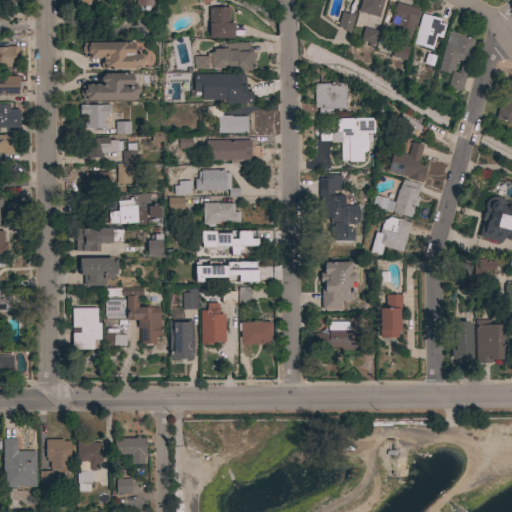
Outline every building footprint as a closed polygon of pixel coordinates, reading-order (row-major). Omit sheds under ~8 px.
[(152,0),(134,0),(135,9),(152,9),(152,0)] [(382,0),(378,17),(357,12),(360,0),(382,0)] [(411,35),(401,32),(403,27),(392,24),(396,10),(393,9),(395,2),(418,9),(411,35)] [(228,8),(228,23),(233,23),(233,38),(208,39),(208,8),(228,8)] [(341,12),(354,16),(349,35),(337,26),(341,12)] [(439,19),(438,23),(444,25),(440,38),(435,36),(431,49),(413,44),(421,14),(439,19)] [(378,31),(374,45),(372,44),(371,45),(359,41),(363,27),(378,31)] [(445,41),(443,41),(445,35),(447,36),(448,32),(472,39),(472,41),(473,41),(471,48),(470,47),(470,48),(472,49),(460,91),(447,87),(451,71),(450,71),(449,74),(437,71),(445,41)] [(144,57),(144,62),(141,66),(136,65),(137,68),(136,70),(133,70),(132,69),(104,70),(101,68),(99,65),(101,62),(103,60),(102,59),(101,57),(100,57),(100,58),(92,58),(91,60),(88,60),(86,59),(86,57),(83,57),(83,53),(81,53),(81,47),(83,47),(83,43),(133,42),(133,54),(140,54),(144,57)] [(394,42),(408,46),(405,60),(391,57),(394,42)] [(213,52),(213,49),(221,49),(221,44),(249,43),(250,71),(226,71),(226,68),(210,68),(210,52),(213,52)] [(0,47),(6,47),(6,46),(15,46),(15,66),(0,66),(0,47)] [(206,56),(207,69),(193,69),(192,57),(206,56)] [(131,73),(131,86),(136,86),(138,88),(138,92),(136,94),(136,100),(81,101),(81,97),(79,95),(79,90),(81,89),(81,85),(87,85),(87,84),(92,84),(92,85),(93,85),(93,84),(98,84),(98,77),(101,74),(131,73)] [(0,76),(18,76),(18,95),(0,95),(0,76)] [(238,99),(227,99),(227,101),(221,102),(221,99),(216,99),(216,98),(200,98),(200,85),(220,85),(220,81),(231,81),(231,79),(238,79),(238,99)] [(335,83),(345,85),(345,108),(331,108),(331,115),(317,115),(317,108),(313,108),(313,84),(335,83)] [(503,89),(511,91),(511,120),(510,123),(494,118),(503,89)] [(0,104),(8,104),(9,110),(17,109),(18,128),(0,128),(0,104)] [(109,104),(110,113),(107,113),(107,118),(103,118),(103,128),(83,129),(83,122),(86,122),(86,115),(79,115),(79,113),(78,111),(77,108),(79,107),(79,105),(109,104)] [(239,133),(239,134),(232,134),(232,133),(216,133),(216,118),(206,119),(206,107),(220,106),(220,116),(230,115),(230,117),(246,117),(246,123),(247,123),(247,128),(246,128),(246,133),(239,133)] [(427,130),(421,139),(394,127),(400,114),(427,130)] [(373,118),(373,133),(366,133),(366,140),(367,139),(367,150),(365,151),(363,152),(362,153),(362,162),(348,162),(348,161),(340,161),(339,143),(331,143),(331,141),(319,141),(318,128),(331,128),(331,132),(335,132),(335,119),(373,118)] [(129,122),(129,134),(114,135),(114,134),(113,134),(113,124),(114,124),(114,122),(129,122)] [(0,135),(3,135),(3,134),(5,134),(5,135),(12,135),(12,155),(1,155),(1,153),(0,153),(0,135)] [(191,136),(191,138),(192,138),(192,147),(191,147),(191,149),(178,149),(177,136),(191,136)] [(80,159),(80,148),(84,148),(84,139),(99,138),(108,137),(108,141),(116,140),(116,141),(121,141),(121,150),(117,151),(117,152),(102,153),(102,158),(80,159)] [(238,140),(238,153),(230,153),(230,161),(204,161),(204,140),(238,140)] [(417,165),(425,167),(421,183),(406,179),(406,176),(386,171),(392,151),(407,155),(408,152),(407,152),(408,148),(409,148),(410,142),(422,145),(417,165)] [(121,151),(126,151),(126,144),(135,143),(135,156),(142,156),(142,162),(122,163),(121,151)] [(130,164),(131,184),(116,185),(115,165),(130,164)] [(224,170),(224,173),(229,173),(229,188),(238,188),(238,196),(228,197),(228,189),(225,189),(225,191),(194,191),(193,179),(197,179),(197,172),(199,172),(199,170),(224,170)] [(109,187),(93,188),(93,191),(76,191),(76,173),(109,172),(109,187)] [(339,175),(340,175),(340,191),(333,191),(333,195),(348,195),(348,202),(344,202),(344,206),(357,206),(357,223),(355,223),(355,224),(347,224),(347,223),(345,223),(345,228),(352,228),(353,241),(333,241),(333,235),(329,235),(329,227),(333,227),(333,225),(330,225),(330,219),(319,219),(319,196),(318,196),(318,178),(318,172),(339,172),(339,175)] [(398,190),(401,179),(419,185),(415,196),(418,197),(416,207),(413,206),(411,211),(412,211),(411,214),(410,214),(409,218),(391,212),(392,212),(384,209),(383,212),(370,208),(374,195),(387,199),(387,200),(393,202),(397,189),(398,190)] [(189,194),(173,195),(173,186),(177,186),(177,181),(179,181),(179,180),(185,180),(185,181),(189,181),(189,194)] [(148,194),(149,204),(144,204),(145,225),(135,226),(134,223),(131,223),(131,224),(120,224),(120,216),(117,216),(116,201),(129,200),(129,198),(131,198),(131,195),(148,194)] [(511,203),(511,241),(503,239),(497,243),(477,236),(482,221),(480,220),(483,212),(484,213),(485,210),(484,207),(484,204),(486,200),(489,198),(492,197),(496,197),(499,198),(502,201),(511,203)] [(183,198),(183,211),(167,211),(166,198),(183,198)] [(147,206),(152,206),(152,203),(156,203),(156,206),(161,206),(161,217),(161,226),(146,226),(146,219),(153,219),(153,218),(147,218),(147,206)] [(202,203),(216,203),(216,204),(232,204),(233,212),(239,212),(239,222),(220,222),(220,224),(214,224),(214,227),(204,227),(204,224),(202,224),(202,203)] [(409,223),(401,252),(382,247),(380,255),(369,253),(374,232),(379,234),(380,229),(379,229),(381,222),(389,217),(409,223)] [(75,229),(111,228),(111,230),(122,230),(122,242),(111,242),(111,243),(98,243),(98,252),(81,252),(75,252),(75,229)] [(161,254),(163,254),(163,258),(152,258),(152,256),(146,256),(146,255),(143,255),(143,247),(146,247),(146,240),(150,240),(150,234),(161,234),(161,254)] [(250,236),(251,238),(251,249),(246,249),(246,256),(234,256),(234,253),(231,253),(231,254),(216,254),(216,234),(248,234),(250,236)] [(111,258),(111,261),(116,261),(116,271),(115,271),(115,275),(113,275),(113,278),(104,279),(104,286),(82,286),(82,275),(77,275),(77,267),(78,267),(78,259),(111,258)] [(484,259),(484,262),(495,262),(495,270),(483,270),(483,275),(473,275),(473,259),(484,259)] [(450,276),(455,261),(471,266),(466,281),(450,276)] [(355,275),(355,279),(353,282),(350,282),(350,301),(340,301),(340,309),(320,310),(320,290),(321,290),(321,283),(319,283),(319,273),(323,273),(322,265),(323,265),(323,263),(350,262),(350,272),(352,272),(355,275)] [(246,272),(245,272),(245,285),(223,285),(223,265),(246,265),(246,272)] [(19,288),(10,288),(11,312),(0,312),(0,295),(6,295),(6,279),(19,279),(19,288)] [(511,312),(505,313),(503,285),(505,284),(505,282),(511,281),(511,312)] [(159,325),(160,325),(161,336),(154,336),(155,344),(151,344),(151,346),(143,346),(143,345),(140,345),(139,329),(136,329),(136,320),(124,321),(124,320),(104,321),(103,300),(125,299),(125,296),(104,297),(104,289),(141,287),(141,295),(135,296),(135,302),(138,302),(138,308),(159,307),(159,325)] [(186,293),(186,287),(196,287),(196,310),(181,310),(181,293),(186,293)] [(220,304),(221,288),(235,289),(235,304),(220,304)] [(250,305),(237,304),(237,288),(251,288),(250,305)] [(384,309),(384,295),(401,295),(401,311),(399,311),(400,331),(397,331),(397,338),(379,338),(378,309),(384,309)] [(199,311),(205,311),(205,308),(206,308),(206,303),(217,303),(217,308),(218,308),(219,314),(224,314),(224,322),(225,322),(225,331),(224,331),(224,333),(224,339),(224,343),(211,343),(211,345),(199,345),(199,311)] [(97,323),(100,323),(100,340),(99,340),(99,346),(97,346),(97,349),(71,350),(71,333),(79,333),(79,327),(71,328),(71,309),(96,309),(97,323)] [(192,359),(168,359),(168,320),(192,321),(192,359)] [(474,320),(489,320),(489,325),(501,325),(501,331),(504,331),(504,338),(501,338),(502,360),(489,360),(489,363),(475,363),(474,320)] [(254,322),(254,321),(262,321),(262,322),(270,322),(270,323),(271,323),(271,331),(270,331),(270,345),(240,345),(240,322),(254,322)] [(472,359),(450,359),(449,321),(462,321),(462,322),(467,322),(467,323),(471,323),(472,359)] [(348,322),(348,345),(355,345),(355,352),(341,352),(341,347),(314,348),(314,333),(327,333),(327,331),(326,331),(326,323),(327,323),(327,322),(348,322)] [(125,347),(124,336),(112,337),(112,347),(125,347)] [(0,368),(0,355),(11,355),(12,368),(0,368)] [(144,457),(143,457),(143,464),(129,464),(129,456),(114,456),(114,438),(135,438),(135,437),(139,437),(139,438),(145,438),(144,457)] [(86,438),(86,442),(93,442),(93,443),(101,443),(101,462),(98,462),(98,467),(95,467),(95,471),(90,471),(91,483),(89,483),(89,492),(77,492),(77,483),(76,483),(76,439),(86,438)] [(16,439),(16,451),(35,451),(35,487),(4,487),(4,472),(2,472),(2,439),(16,439)] [(62,440),(62,441),(69,441),(69,457),(70,457),(70,472),(57,472),(57,471),(51,471),(51,469),(49,469),(49,462),(46,462),(46,458),(44,458),(44,440),(62,440)] [(50,471),(50,484),(38,484),(38,471),(50,471)] [(130,479),(131,493),(115,493),(115,479),(130,479)]
